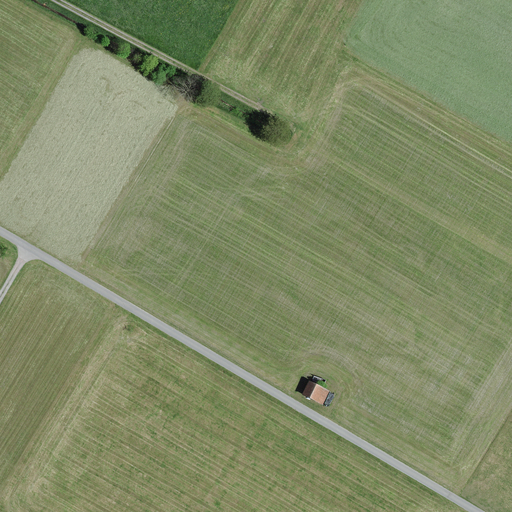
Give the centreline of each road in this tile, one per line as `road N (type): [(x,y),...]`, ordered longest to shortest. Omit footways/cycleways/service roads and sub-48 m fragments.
road 1 (track): [(477,511),(0,231)]
road 2 (track): [(57,0),(283,120)]
